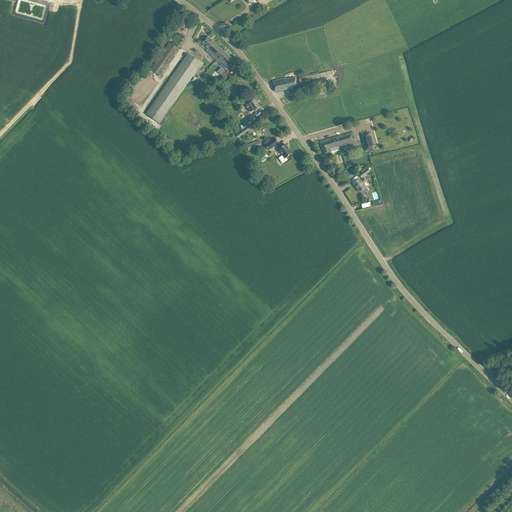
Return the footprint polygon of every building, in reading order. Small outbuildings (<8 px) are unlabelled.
[(208,37),(202,43),(209,49),(207,51),(226,69),(231,64),(234,60),(208,37)] [(169,43),(167,47),(151,70),(161,76),(179,50),(169,43)] [(160,124),(202,63),(188,53),(145,114),(160,124)] [(226,72),(222,76),(225,80),(231,76),(227,71),(226,72)] [(298,78),(300,84),(312,81),(313,85),(334,80),(331,71),(317,74),(310,76),(310,75),(298,78)] [(272,81),(275,92),(280,91),(297,87),(295,77),(288,79),(287,78),(277,80),(272,81)] [(255,99),(251,102),(249,103),(250,104),(246,106),(251,112),(254,110),(255,111),(260,107),(255,99)] [(245,121),(249,128),(257,122),(253,116),(245,121)] [(338,146),(340,146),(341,149),(343,148),(349,146),(350,145),(351,146),(357,144),(355,138),(354,138),(353,136),(354,136),(353,132),(337,136),(320,141),(324,154),(330,152),(339,149),(338,146)] [(371,133),(362,135),(363,141),(364,141),(365,144),(364,144),(366,150),(369,149),(369,147),(372,146),(374,146),(371,133)] [(265,145),(269,150),(279,143),(276,138),(265,145)] [(248,151),(261,146),(259,140),(246,145),(248,151)] [(288,148),(286,145),(278,150),(282,156),(284,155),(286,159),(293,154),(290,149),(289,150),(287,148),(288,148)] [(372,169),(370,167),(359,175),(361,178),(370,172),(370,171),(372,169)] [(352,171),(345,175),(348,180),(355,175),(352,171)] [(354,184),(360,192),(366,187),(364,184),(367,182),(364,178),(360,181),(359,179),(354,184)]
